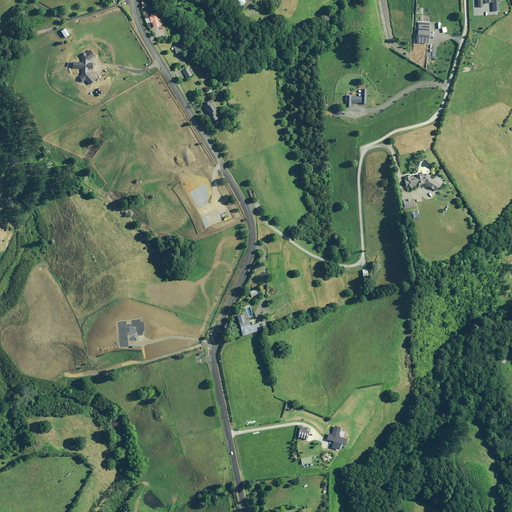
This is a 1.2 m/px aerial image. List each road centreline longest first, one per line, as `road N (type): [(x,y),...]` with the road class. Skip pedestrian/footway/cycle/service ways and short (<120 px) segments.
road 1 (residential): [(248,213),(325,261),(361,261),(364,147),(439,111),(465,32),(464,0)]
road 2 (unclassified): [(243,511),(213,348),(251,250),(248,213)]
road 3 (unclassified): [(248,213),(144,35),(134,0)]
